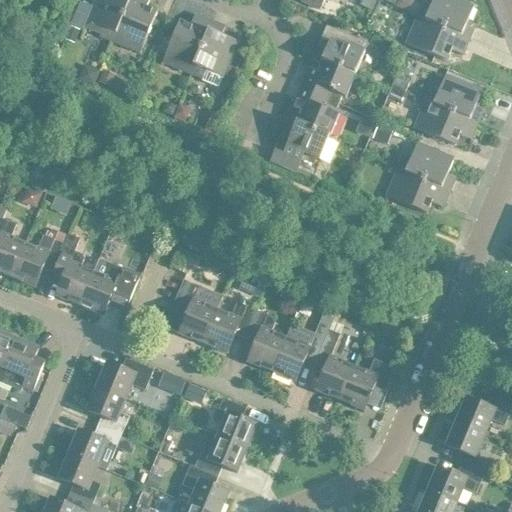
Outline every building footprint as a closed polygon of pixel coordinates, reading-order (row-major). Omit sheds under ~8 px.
[(99,37),(111,42),(128,0),(95,0),(84,28),(100,35),(99,37)] [(128,0),(111,42),(140,54),(156,13),(145,8),(148,0),(128,0)] [(417,16),(469,38),(474,26),(466,22),(473,6),(457,0),(432,0),(430,8),(422,4),(417,16)] [(162,63),(190,74),(212,22),(194,15),(189,26),(178,22),(162,63)] [(462,56),(469,38),(417,16),(405,45),(446,62),(450,51),(462,56)] [(212,22),(190,74),(202,79),(205,71),(222,78),(237,42),(221,35),(224,27),(212,22)] [(321,61),(354,75),(364,52),(360,50),(363,42),(326,26),(317,47),(326,50),(321,61)] [(69,27),(67,33),(64,40),(73,44),(78,31),(69,27)] [(354,75),(321,61),(317,72),(308,68),(300,89),(338,104),(341,97),(344,98),(354,75)] [(77,80),(92,86),(98,71),(83,65),(77,80)] [(115,75),(103,70),(98,82),(110,88),(115,75)] [(425,101),(477,123),(483,110),(475,107),(481,91),(445,76),(438,92),(430,89),(425,101)] [(391,87),(404,92),(408,83),(395,77),(391,87)] [(404,92),(391,87),(387,97),(400,102),(404,92)] [(295,123),(329,137),(338,113),(335,112),(338,104),(300,89),(291,109),(300,112),(295,123)] [(470,140),(477,123),(425,101),(413,129),(454,146),(458,135),(470,140)] [(171,116),(176,106),(170,103),(163,106),(161,112),(171,116)] [(189,113),(187,108),(178,104),(173,116),(185,121),(189,113)] [(319,160),(329,137),(295,123),(291,134),(282,130),(268,164),(293,175),(299,161),(312,167),(315,159),(319,160)] [(378,124),(371,139),(386,145),(392,130),(378,124)] [(402,157),(397,169),(449,191),(455,178),(447,175),(453,159),(416,144),(410,160),(402,157)] [(449,191),(397,169),(385,197),(426,214),(430,203),(442,208),(449,191)] [(29,202),(31,188),(17,186),(15,200),(29,202)] [(0,218),(0,273),(11,277),(24,244),(10,238),(15,225),(0,218)] [(64,245),(55,268),(50,280),(60,285),(55,296),(79,306),(95,267),(72,257),(79,240),(68,235),(64,245)] [(24,244),(11,277),(35,287),(44,264),(55,268),(64,245),(54,241),(48,254),(24,244)] [(95,267),(79,306),(103,316),(105,312),(120,318),(129,297),(133,298),(142,275),(114,263),(110,273),(95,267)] [(260,299),(266,284),(244,275),(238,289),(260,299)] [(216,311),(222,297),(187,283),(169,327),(179,332),(178,334),(202,344),(216,311)] [(231,317),(216,311),(202,344),(226,354),(236,330),(246,335),(256,311),(236,303),(231,317)] [(325,310),(314,336),(291,326),(285,339),(271,372),(295,382),(304,359),(315,363),(328,331),(329,331),(336,314),(325,310)] [(273,319),(256,311),(246,335),(257,339),(247,362),(271,372),(285,339),(271,333),(275,323),(273,319)] [(349,330),(352,321),(336,314),(332,323),(342,327),(349,330)] [(339,335),(329,331),(328,331),(315,363),(325,367),(315,391),(339,401),(353,368),(330,358),(339,335)] [(0,372),(13,340),(0,334),(0,372)] [(37,349),(13,340),(0,372),(0,383),(20,391),(22,387),(32,392),(46,358),(36,354),(37,349)] [(96,388),(125,400),(131,385),(144,391),(153,371),(125,359),(121,370),(106,364),(96,388)] [(353,368),(339,401),(363,411),(373,387),(384,392),(393,369),(373,360),(368,374),(353,368)] [(179,396),(185,381),(163,373),(157,388),(179,396)] [(190,401),(196,387),(188,384),(182,398),(190,401)] [(97,427),(120,437),(128,418),(119,414),(125,400),(96,388),(86,412),(101,418),(97,427)] [(456,423),(484,435),(490,420),(504,426),(511,406),(489,396),(485,407),(465,399),(456,423)] [(217,437),(246,449),(256,425),(241,419),(245,409),(222,399),(214,419),(223,423),(217,437)] [(26,429),(31,417),(21,413),(16,426),(26,429)] [(0,419),(0,433),(9,437),(14,425),(0,419)] [(460,465),(479,473),(479,472),(483,462),(475,458),(484,435),(456,423),(446,447),(460,453),(456,463),(460,465)] [(68,455),(97,467),(103,453),(112,456),(120,437),(97,427),(93,437),(78,431),(68,455)] [(246,449),(217,437),(211,452),(202,448),(194,468),(217,477),(221,467),(236,473),(246,449)] [(69,495),(92,504),(100,485),(91,482),(97,467),(68,455),(58,479),(73,485),(69,495)] [(460,465),(456,475),(437,467),(427,491),(456,503),(462,489),(475,494),(483,474),(479,472),(479,473),(460,465)] [(213,487),(217,477),(194,468),(190,466),(181,486),(195,491),(189,505),(204,511),(219,511),(228,493),(213,487)] [(153,489),(158,477),(150,474),(145,486),(153,489)] [(418,511),(452,511),(456,503),(427,491),(418,511)] [(50,499),(44,511),(88,511),(90,510),(92,504),(69,495),(64,505),(50,499)] [(204,511),(189,505),(179,501),(174,503),(170,511),(204,511)]
